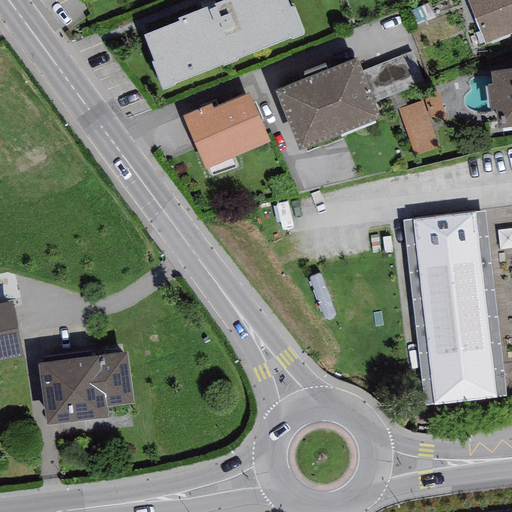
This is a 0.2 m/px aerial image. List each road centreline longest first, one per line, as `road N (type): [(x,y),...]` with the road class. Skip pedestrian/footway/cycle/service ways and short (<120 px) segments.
road 1 (tertiary): [(305,411),(10,0)]
road 2 (tertiary): [(63,511),(276,476)]
road 3 (tertiary): [(276,476),(298,504),(332,511),(364,496),(378,464)]
road 4 (tertiary): [(378,464),(511,456)]
